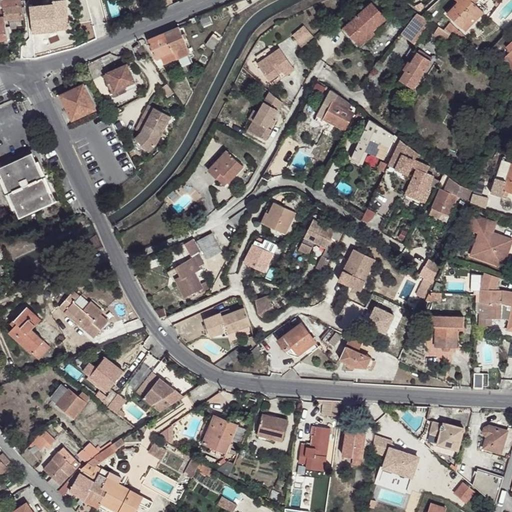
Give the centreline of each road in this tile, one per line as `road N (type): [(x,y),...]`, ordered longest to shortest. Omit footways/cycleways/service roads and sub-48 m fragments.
road 1 (tertiary): [(25,69),(137,300),(199,369),(248,385),(511,401)]
road 2 (residential): [(25,69),(70,59),(205,0)]
